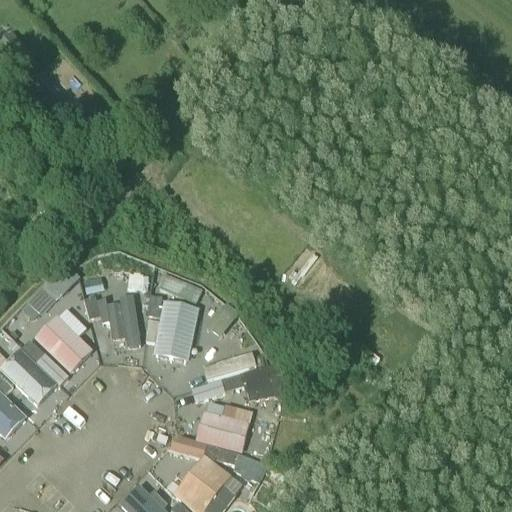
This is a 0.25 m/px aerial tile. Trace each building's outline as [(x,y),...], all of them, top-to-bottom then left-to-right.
[(11,37),(0,46),(0,50),(20,74),(33,62),(11,37)] [(159,322),(161,301),(149,299),(147,320),(159,322)] [(89,324),(100,321),(95,300),(83,303),(89,324)] [(138,347),(136,300),(109,301),(111,349),(138,347)] [(196,314),(162,307),(152,358),(187,365),(196,314)] [(90,355),(55,321),(32,344),(67,378),(90,355)] [(29,344),(21,352),(36,367),(44,358),(29,344)] [(55,389),(20,356),(1,376),(36,409),(55,389)] [(54,384),(63,376),(47,361),(39,369),(54,384)] [(0,378),(0,395),(4,399),(13,391),(0,378)] [(224,397),(244,391),(240,379),(220,385),(224,397)] [(195,406),(221,397),(217,386),(191,394),(195,406)] [(24,424),(0,400),(0,440),(4,444),(24,424)] [(250,425),(203,417),(197,447),(245,455),(250,425)] [(203,461),(206,450),(179,442),(168,452),(203,461)] [(234,469),(237,457),(217,452),(214,464),(234,469)] [(204,463),(175,496),(194,511),(201,511),(227,483),(204,463)] [(164,511),(140,489),(120,510),(122,511),(164,511)]
